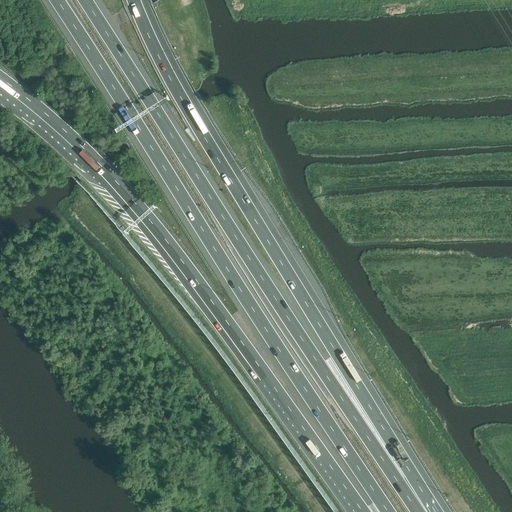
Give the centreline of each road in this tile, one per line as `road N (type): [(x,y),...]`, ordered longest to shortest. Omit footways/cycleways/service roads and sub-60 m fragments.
road 1 (motorway): [(425,511),(365,434),(85,0)]
road 2 (motorway): [(55,0),(388,511)]
road 3 (motorway): [(426,511),(382,425),(167,74),(134,0)]
road 4 (motorway): [(0,77),(80,146),(163,236),(363,511)]
